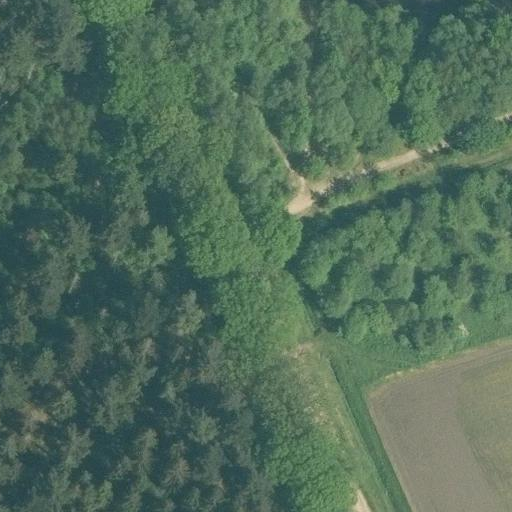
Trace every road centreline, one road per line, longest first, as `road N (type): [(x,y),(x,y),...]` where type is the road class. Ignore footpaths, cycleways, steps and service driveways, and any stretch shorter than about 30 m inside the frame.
road 1 (track): [(121,0),(356,511)]
road 2 (track): [(511,116),(284,207)]
